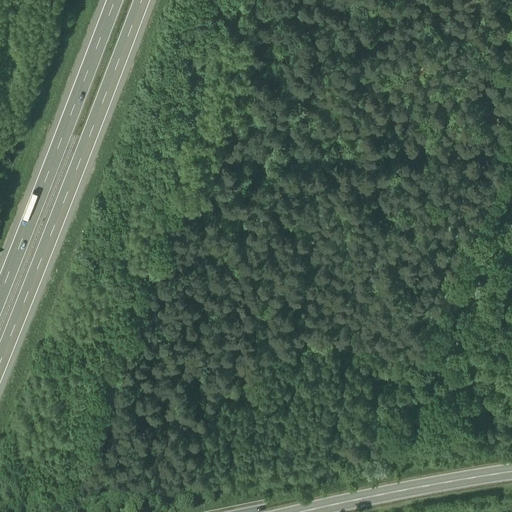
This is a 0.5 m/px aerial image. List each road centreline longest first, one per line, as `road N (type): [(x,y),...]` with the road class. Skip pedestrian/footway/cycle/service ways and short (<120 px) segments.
road 1 (motorway): [(0,382),(147,0)]
road 2 (motorway): [(112,0),(0,292)]
road 3 (secondary): [(285,511),(511,470)]
